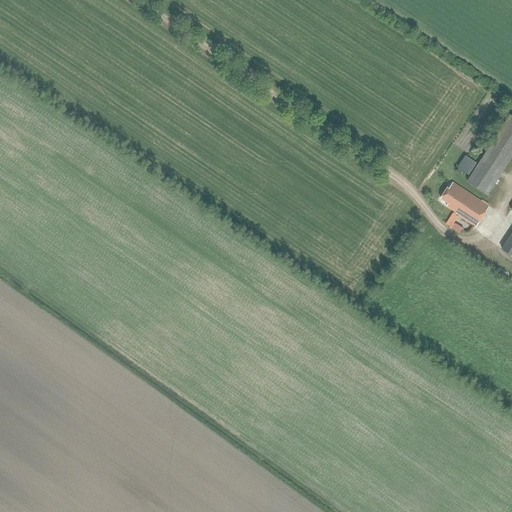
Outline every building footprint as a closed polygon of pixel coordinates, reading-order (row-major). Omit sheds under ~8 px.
[(467,182),(487,194),(511,155),(511,115),(509,114),(467,182)] [(468,174),(475,163),(464,156),(457,167),(468,174)] [(452,212),(475,226),(488,206),(452,183),(448,188),(446,187),(440,197),(448,202),(446,205),(453,210),(452,212)] [(462,232),(465,226),(456,223),(454,229),(462,232)] [(511,231),(501,249),(511,256),(511,231)]
